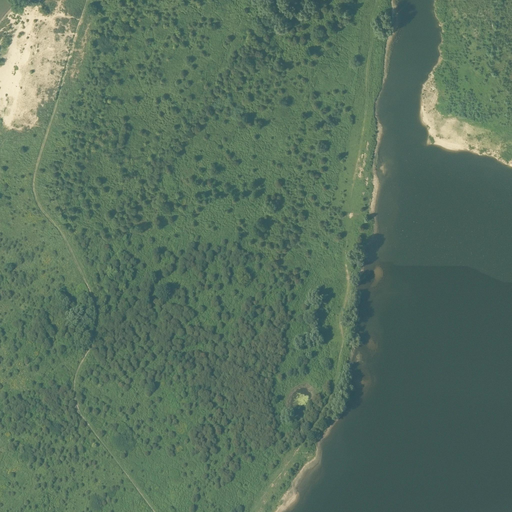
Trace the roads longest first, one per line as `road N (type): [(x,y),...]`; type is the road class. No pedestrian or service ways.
road 1 (track): [(88,0),(48,124),(34,200),(60,234),(94,307),(74,400),(152,511)]
road 2 (track): [(255,511),(332,383),(376,0)]
